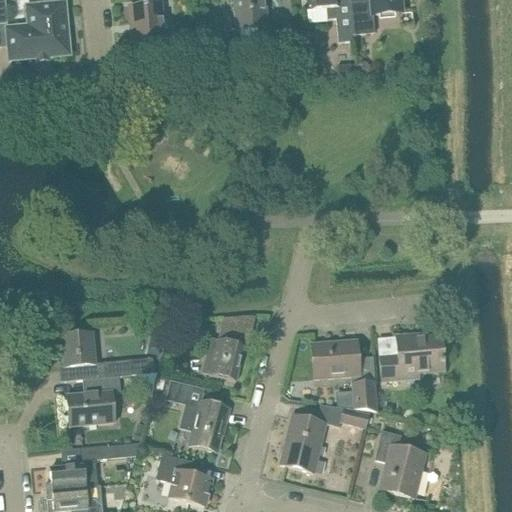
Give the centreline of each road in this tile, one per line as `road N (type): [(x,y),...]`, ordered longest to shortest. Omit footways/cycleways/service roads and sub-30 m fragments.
road 1 (unclassified): [(287,317),(312,221),(511,215)]
road 2 (residential): [(287,317),(240,499)]
road 3 (residential): [(0,96),(75,89),(94,79),(91,0)]
road 4 (residential): [(431,304),(287,317)]
